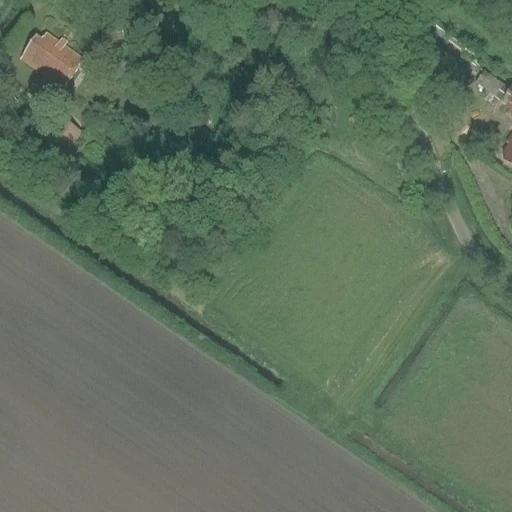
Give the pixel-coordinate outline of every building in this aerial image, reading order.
[(105,48),(124,43),(121,28),(101,32),(105,48)] [(64,91),(84,63),(47,36),(42,43),(37,39),(21,61),(64,91)] [(503,104),(511,92),(484,73),(476,84),(503,104)] [(32,86),(26,95),(33,100),(40,91),(32,86)] [(511,113),(511,137),(497,159),(511,169),(511,91),(502,106),(511,113)] [(62,164),(82,134),(58,118),(45,136),(33,127),(26,138),(62,164)]
